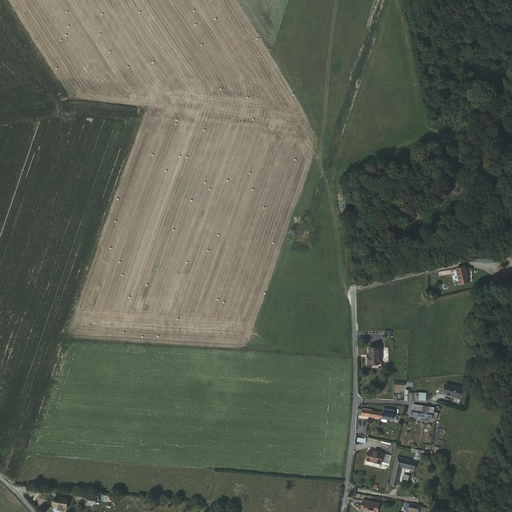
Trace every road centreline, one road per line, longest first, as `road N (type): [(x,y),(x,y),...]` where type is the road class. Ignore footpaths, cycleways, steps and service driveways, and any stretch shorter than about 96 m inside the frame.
road 1 (residential): [(337,511),(351,435),(352,289)]
road 2 (track): [(511,149),(434,128),(401,0)]
